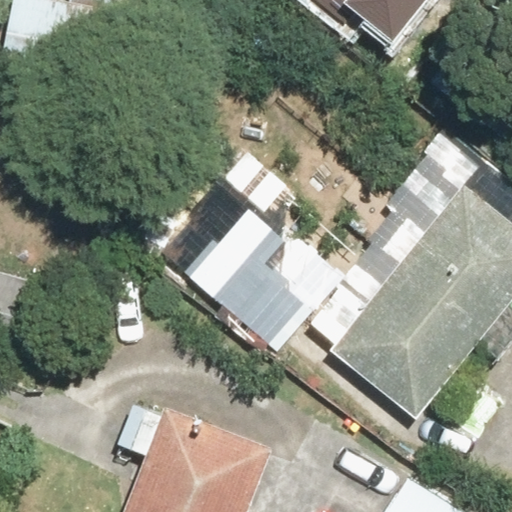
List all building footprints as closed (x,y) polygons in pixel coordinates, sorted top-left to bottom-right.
[(113,3),(45,0),(9,0),(6,59),(110,64),(113,3)] [(470,0),(350,0),(417,60),(470,0)] [(394,272),(334,344),(419,415),(511,305),(511,211),(440,152),(361,245),(394,272)] [(216,188),(171,242),(231,292),(212,315),(262,356),(358,239),(280,174),(247,213),(216,188)] [(36,277),(0,270),(0,346),(21,350),(36,277)] [(250,511),(275,441),(168,404),(130,511),(250,511)] [(464,511),(410,474),(383,511),(464,511)]
